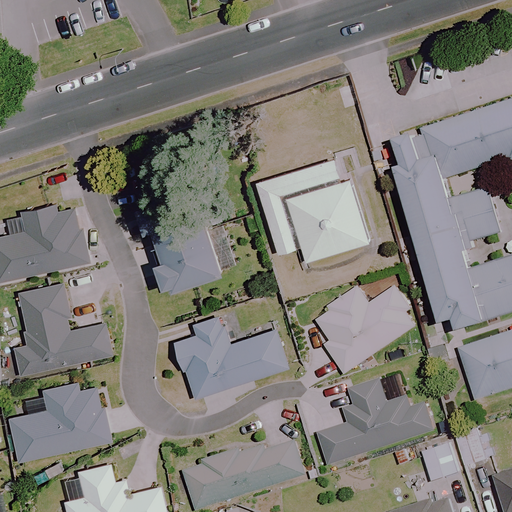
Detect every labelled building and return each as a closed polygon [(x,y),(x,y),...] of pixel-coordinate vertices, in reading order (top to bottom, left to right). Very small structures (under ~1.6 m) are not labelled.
[(511,330),(484,339),(470,343),(458,347),(472,392),(486,388),(511,379),(511,92),(380,131),(442,328),(464,321),(489,313),(511,305),(511,330)] [(349,179),(342,155),(256,181),(279,254),(301,247),(306,262),(369,243),(349,179)] [(59,209),(58,205),(22,213),(26,231),(0,236),(0,282),(89,262),(76,205),(59,209)] [(150,246),(168,294),(226,273),(225,269),(235,265),(219,220),(150,246)] [(75,330),(65,282),(19,292),(31,345),(16,348),(22,375),(112,356),(105,323),(75,330)] [(420,325),(394,287),(371,303),(360,287),(315,316),(332,340),(326,344),(346,374),(420,325)] [(221,322),(219,316),(194,324),(197,334),(176,342),(195,399),(289,367),(276,330),(241,342),(233,318),(221,322)] [(389,403),(381,379),(349,389),(354,405),(346,408),(351,424),(319,434),(329,465),(434,432),(424,400),(405,406),(402,399),(389,403)] [(78,392),(76,382),(47,389),(51,407),(9,416),(19,461),(112,441),(100,387),(78,392)] [(487,460),(477,428),(456,435),(466,466),(487,460)] [(306,476),(294,437),(185,470),(197,509),(306,476)] [(459,474),(449,444),(423,452),(433,482),(459,474)] [(116,481),(111,462),(79,470),(85,496),(66,501),(69,511),(66,511),(167,511),(161,486),(130,493),(126,479),(116,481)] [(511,511),(511,469),(496,474),(507,511),(511,511)] [(453,511),(448,496),(394,511),(453,511)]
